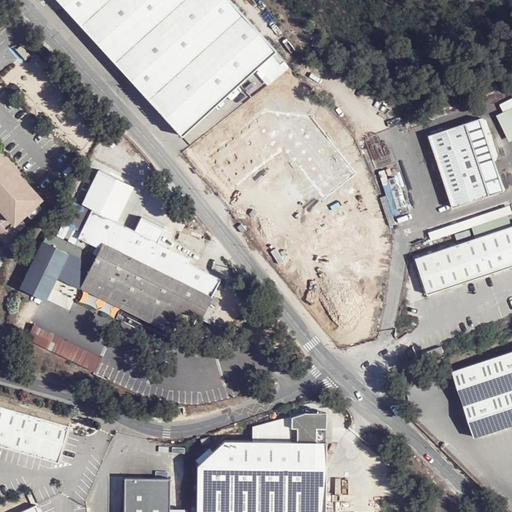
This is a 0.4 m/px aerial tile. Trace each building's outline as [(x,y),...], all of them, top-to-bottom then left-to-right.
[(275,53),(227,0),(56,0),(181,137),(275,53)] [(511,140),(511,99),(500,105),(503,112),(496,116),(508,143),(511,140)] [(494,160),(480,117),(429,134),(452,207),(504,190),(494,160)] [(486,119),(480,117),(494,160),(498,156),(486,119)] [(0,235),(6,242),(11,242),(43,204),(39,199),(43,194),(0,146),(0,145),(0,235)] [(258,182),(284,209),(288,205),(299,217),(304,213),(294,202),(312,185),(302,174),(297,179),(280,161),(258,182)] [(92,209),(116,220),(133,184),(100,167),(82,202),(92,209)] [(511,206),(511,204),(429,230),(432,239),(511,212),(511,206)] [(45,299),(59,278),(69,256),(91,268),(81,289),(173,332),(182,311),(201,316),(208,305),(208,304),(209,300),(210,297),(211,295),(212,294),(221,276),(188,259),(190,255),(158,240),(164,225),(141,215),(135,228),(116,220),(92,209),(78,236),(92,243),(88,250),(49,231),(20,285),(45,299)] [(355,221),(361,216),(354,209),(348,214),(354,222),(355,221)] [(361,216),(355,221),(360,227),(367,222),(361,216)] [(358,229),(354,223),(330,243),(334,248),(358,229)] [(511,224),(417,256),(430,290),(511,262),(511,224)] [(69,256),(59,278),(81,289),(91,268),(69,256)] [(211,295),(209,300),(217,304),(219,299),(211,295)] [(219,310),(208,305),(201,316),(212,322),(219,310)] [(34,323),(27,336),(94,369),(101,355),(34,323)] [(511,349),(454,369),(475,436),(511,423),(511,349)] [(0,402),(0,442),(59,458),(69,421),(0,402)] [(224,440),(197,465),(197,511),(324,511),(326,441),(315,440),(316,427),(326,427),(325,413),(304,412),(292,417),(292,427),(296,427),(297,441),(224,440)] [(171,478),(124,478),(123,511),(170,511),(171,508),(171,478)]
